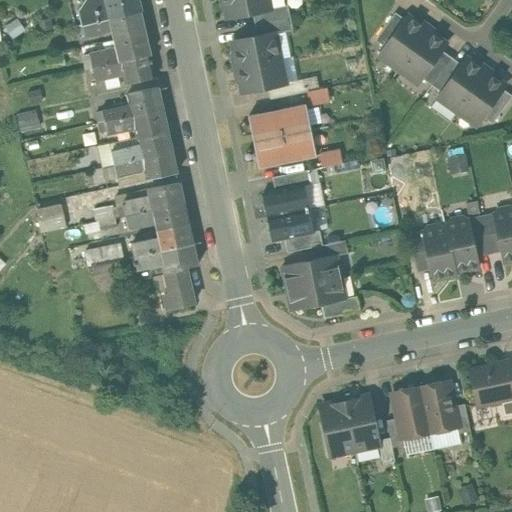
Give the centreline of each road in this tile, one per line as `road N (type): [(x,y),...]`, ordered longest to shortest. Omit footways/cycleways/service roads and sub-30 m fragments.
road 1 (tertiary): [(176,0),(244,327)]
road 2 (residential): [(301,365),(511,319)]
road 3 (tertiary): [(244,327),(223,339),(209,377),(227,410),(264,418)]
